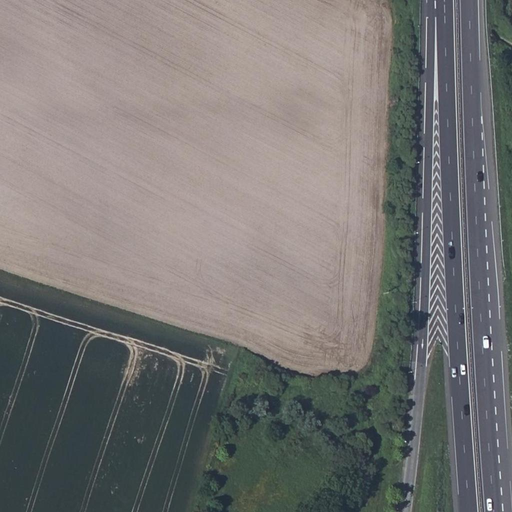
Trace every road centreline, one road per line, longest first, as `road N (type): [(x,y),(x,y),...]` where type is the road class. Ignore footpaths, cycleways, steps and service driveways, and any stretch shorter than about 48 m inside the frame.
road 1 (trunk): [(443,0),(469,511)]
road 2 (trunk): [(494,511),(468,0)]
